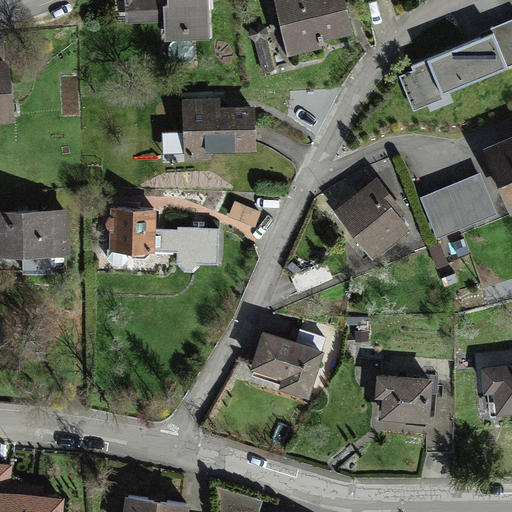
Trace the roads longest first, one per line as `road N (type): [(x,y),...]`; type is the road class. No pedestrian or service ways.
road 1 (residential): [(170,447),(247,316),(358,87),(384,47),(447,0)]
road 2 (residential): [(170,447),(370,500),(511,501)]
road 3 (residential): [(0,424),(170,447)]
